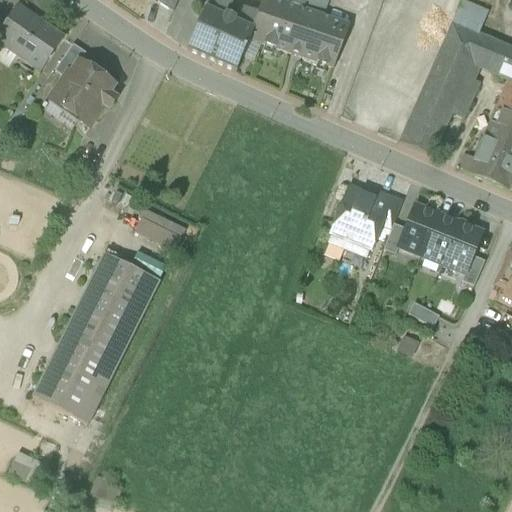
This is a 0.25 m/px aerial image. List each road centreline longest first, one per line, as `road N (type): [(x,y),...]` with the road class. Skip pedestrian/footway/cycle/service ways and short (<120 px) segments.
road 1 (residential): [(511,216),(187,73),(77,0)]
road 2 (track): [(511,226),(375,511)]
road 3 (unknown): [(327,135),(382,0)]
road 4 (track): [(88,511),(59,493),(64,453),(56,423),(38,441)]
